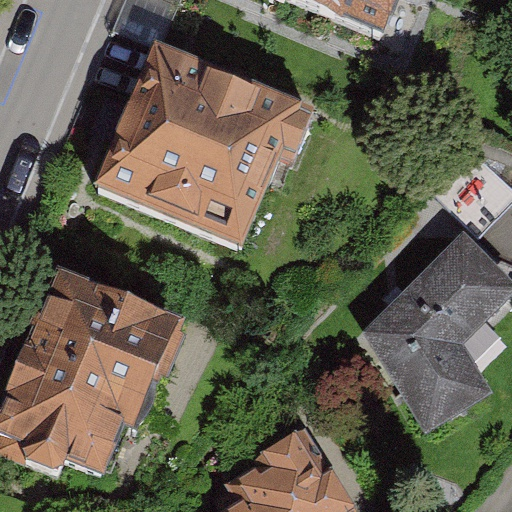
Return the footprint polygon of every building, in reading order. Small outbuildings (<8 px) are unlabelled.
[(238,0),(371,56),(395,0),(238,0)] [(152,58),(88,204),(232,267),(296,121),(152,58)] [(511,284),(466,240),(359,342),(426,446),(492,405),(463,354),(511,301),(511,284)] [(167,338),(48,290),(0,408),(0,463),(100,504),(167,338)] [(338,511),(296,445),(216,496),(226,511),(338,511)]
